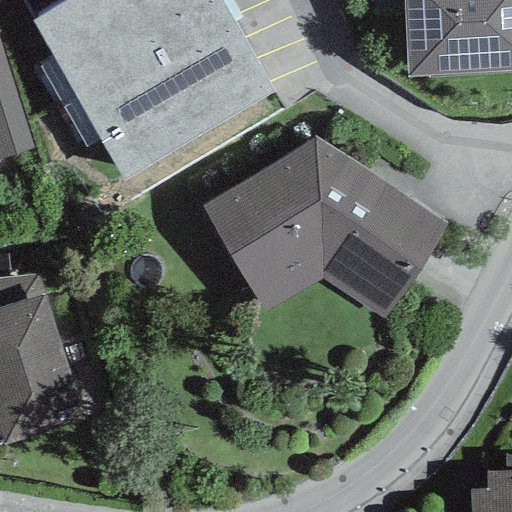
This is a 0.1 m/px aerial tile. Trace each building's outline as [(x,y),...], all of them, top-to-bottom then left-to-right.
[(220,0),(66,0),(30,21),(120,179),(273,92),(220,0)] [(511,0),(400,0),(404,76),(511,71),(511,0)] [(323,149),(198,231),(259,324),(327,279),(389,320),(448,232),(323,149)] [(56,291),(0,304),(0,454),(91,433),(56,291)] [(511,511),(511,470),(472,472),(473,511),(511,511)]
